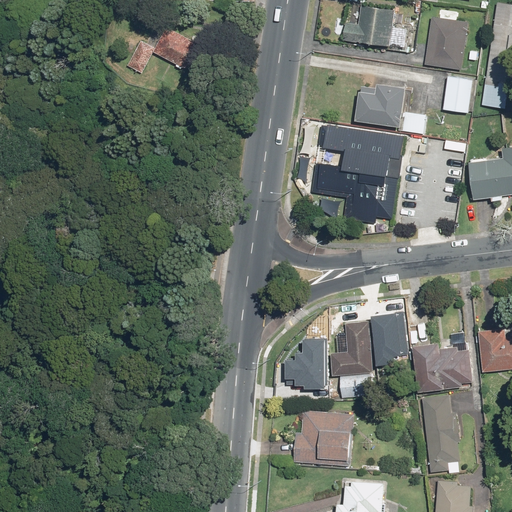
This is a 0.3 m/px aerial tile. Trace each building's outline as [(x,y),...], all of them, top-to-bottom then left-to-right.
[(511,4),(496,2),(483,105),(511,108),(511,4)] [(395,8),(361,5),(359,24),(344,22),(344,30),(342,30),(341,40),(363,42),(363,44),(391,46),(390,50),(411,52),(413,27),(394,25),(395,8)] [(440,9),(439,17),(432,16),(425,65),(461,70),(469,22),(458,20),(459,12),(440,9)] [(166,25),(153,51),(193,71),(206,44),(166,25)] [(142,73),(154,47),(140,40),(128,66),(142,73)] [(472,78),(447,75),(444,109),(468,111),(472,78)] [(364,83),(360,116),(404,121),(409,84),(381,81),(380,85),(364,83)] [(347,197),(344,219),(375,224),(376,217),(395,220),(407,136),(327,124),(323,148),(344,151),(342,167),(316,163),(312,192),(347,197)] [(468,143),(442,141),(439,172),(465,175),(468,143)] [(502,158),(469,160),(472,200),(491,198),(492,200),(503,199),(503,195),(511,194),(511,146),(501,147),(502,158)] [(404,313),(371,318),(377,367),(395,365),(394,356),(409,355),(404,313)] [(370,319),(344,322),(348,352),(334,354),(336,375),(376,371),(370,319)] [(511,325),(479,328),(482,370),(511,368),(511,325)] [(286,357),(285,382),(304,383),(304,386),(326,387),(328,335),(303,335),(303,352),(296,352),(296,357),(286,357)] [(439,342),(413,345),(417,391),(462,387),(462,384),(473,382),(469,345),(440,348),(439,342)] [(370,376),(340,376),(340,395),(370,396),(370,376)] [(473,392),(423,396),(430,472),(450,470),(450,464),(465,463),(461,420),(475,419),(473,392)] [(354,413),(302,409),(300,431),(294,430),(291,461),(350,465),(354,413)] [(343,503),(336,502),(335,511),(382,511),(385,484),(351,481),(350,485),(345,484),(343,503)] [(470,511),(472,486),(437,485),(435,511),(470,511)]
